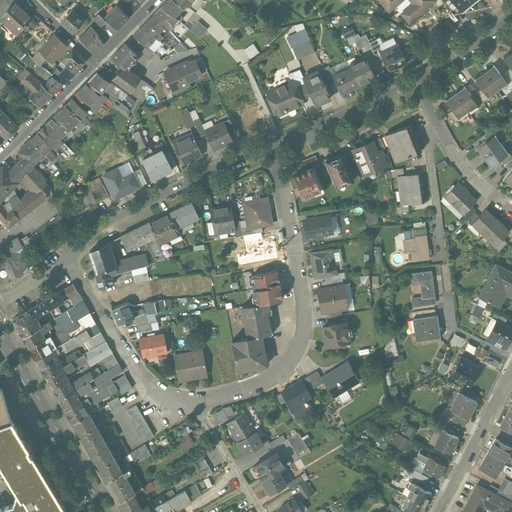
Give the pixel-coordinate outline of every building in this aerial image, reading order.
[(99,11),(90,0),(78,0),(70,7),(76,13),(88,4),(95,14),(99,11)] [(183,9),(172,0),(168,0),(161,7),(178,21),(181,23),(189,15),(183,9)] [(172,0),(183,9),(186,5),(179,0),(172,0)] [(202,0),(179,0),(186,5),(196,13),(204,1),(202,0)] [(237,0),(253,13),(261,3),(257,0),(237,0)] [(377,0),(389,13),(402,2),(401,1),(402,0),(408,0),(413,6),(401,15),(409,25),(427,9),(425,7),(431,1),(433,4),(436,2),(433,0),(377,0)] [(457,9),(450,0),(445,4),(452,13),(457,9)] [(478,0),(449,0),(450,0),(457,9),(462,14),(478,0)] [(32,19),(12,1),(12,2),(3,15),(0,19),(0,21),(17,36),(32,19)] [(135,13),(126,4),(121,9),(129,18),(135,13)] [(121,9),(117,6),(105,18),(110,22),(105,27),(113,35),(130,18),(129,18),(121,9)] [(76,13),(70,7),(56,19),(74,35),(87,21),(76,13)] [(178,21),(161,7),(155,14),(166,26),(168,28),(168,29),(170,32),(172,28),(168,23),(169,22),(173,26),(178,21)] [(98,14),(93,18),(97,23),(102,18),(98,14)] [(155,14),(153,16),(165,27),(166,26),(155,14)] [(195,19),(189,15),(181,23),(191,31),(193,29),(189,26),(195,19)] [(405,29),(409,25),(401,15),(393,22),(405,29)] [(165,27),(153,16),(147,22),(158,33),(165,27)] [(97,23),(96,23),(100,27),(106,22),(102,18),(97,23)] [(147,22),(133,36),(143,45),(148,41),(149,42),(151,41),(153,43),(156,39),(158,40),(162,37),(158,33),(147,22)] [(198,22),(193,29),(191,31),(200,38),(206,31),(198,22)] [(247,26),(243,30),(248,35),(252,30),(247,26)] [(170,32),(168,29),(164,33),(175,44),(178,41),(170,32)] [(96,37),(88,30),(79,39),(94,54),(104,44),(98,36),(96,37)] [(349,30),(342,33),(346,42),(352,39),(353,39),(349,30)] [(304,31),(288,38),(293,48),(309,41),(304,31)] [(54,34),(32,59),(37,65),(39,66),(46,59),(51,64),(67,47),(54,34)] [(366,36),(360,39),(358,36),(353,39),(352,39),(358,52),(364,49),(366,52),(372,49),(368,41),(366,36)] [(382,53),(375,38),(368,41),(372,49),(378,63),(384,60),(381,54),(382,53)] [(310,42),(293,49),(299,60),(315,53),(310,42)] [(157,47),(153,43),(147,48),(152,52),(157,47)] [(137,57),(125,44),(112,58),(123,70),(124,70),(126,68),(129,71),(137,63),(134,60),(137,57)] [(253,45),(244,51),(250,60),(258,54),(253,45)] [(382,53),(381,54),(384,60),(389,72),(407,63),(398,45),(382,53)] [(147,48),(146,47),(143,53),(151,59),(154,53),(152,52),(147,48)] [(414,47),(408,51),(411,55),(417,51),(414,47)] [(171,56),(166,50),(162,52),(167,58),(171,56)] [(323,51),(316,54),(319,60),(326,58),(323,51)] [(162,52),(155,55),(162,61),(167,58),(162,52)] [(511,52),(504,59),(503,58),(503,59),(510,69),(511,71),(511,52)] [(84,63),(74,53),(67,60),(71,65),(68,69),(74,74),(84,63)] [(366,58),(348,66),(350,69),(358,87),(375,79),(366,58)] [(207,72),(201,59),(194,62),(200,75),(207,72)] [(325,59),(319,61),(323,72),(329,69),(325,59)] [(187,63),(173,70),(174,73),(166,77),(173,93),(188,86),(187,84),(201,77),(200,75),(194,62),(188,65),(187,63)] [(500,76),(493,66),(492,66),(493,67),(484,73),(497,91),(505,85),(506,86),(507,85),(500,76)] [(59,74),(55,78),(63,84),(74,74),(68,69),(66,67),(59,74)] [(129,71),(126,68),(124,70),(123,70),(112,81),(130,94),(139,79),(129,71)] [(333,76),(330,69),(323,72),(330,86),(336,83),(333,76)] [(350,69),(333,76),(336,83),(341,94),(358,87),(350,69)] [(38,82),(34,78),(33,78),(29,83),(26,87),(32,92),(40,84),(52,95),(63,84),(55,78),(59,74),(54,70),(50,75),(46,72),(38,82)] [(300,70),(294,73),(301,88),(307,85),(304,79),(300,70)] [(23,72),(17,79),(26,87),(29,83),(26,80),(24,79),(27,76),(23,72)] [(511,82),(505,72),(500,76),(507,85),(511,82)] [(294,73),(287,75),(293,87),(294,86),(296,90),(301,88),(294,73)] [(307,85),(316,106),(330,100),(318,73),(304,79),(307,85)] [(497,91),(484,73),(475,80),(474,79),(473,80),(481,91),(487,99),(488,99),(488,98),(497,91)] [(33,78),(29,74),(27,76),(24,79),(26,80),(29,83),(33,78)] [(100,93),(104,96),(112,86),(98,75),(91,85),(100,93)] [(151,88),(139,79),(130,94),(141,102),(151,88)] [(91,85),(89,83),(82,93),(93,102),(100,93),(91,85)] [(52,95),(40,84),(32,92),(44,103),(52,95)] [(112,86),(104,96),(110,102),(118,91),(112,86)] [(268,94),(268,96),(277,115),(284,111),(285,112),(286,112),(287,114),(287,115),(289,117),(290,117),(292,117),(294,116),(295,115),(296,113),(295,111),(294,109),(303,106),(296,90),(294,86),(293,87),(277,94),(276,92),(275,91),(273,90),(271,90),(270,91),(268,93),(268,94)] [(471,98),(463,86),(463,87),(454,94),(467,112),(476,106),(477,107),(478,106),(471,98)] [(257,101),(251,88),(244,91),(250,104),(257,101)] [(487,99),(481,91),(477,94),(483,103),(487,99)] [(93,102),(82,93),(77,98),(89,108),(91,105),(97,110),(99,107),(93,102)] [(467,112),(454,94),(445,101),(445,100),(444,101),(452,112),(458,120),(459,120),(458,119),(467,112)] [(483,103),(477,94),(471,98),(478,106),(483,103)] [(86,113),(72,98),(65,105),(79,120),(82,116),(86,113)] [(233,112),(244,137),(262,129),(251,104),(233,112)] [(79,120),(65,105),(55,115),(69,130),(79,120)] [(0,112),(0,132),(6,138),(18,127),(1,111),(0,112)] [(188,112),(181,115),(188,130),(195,127),(194,124),(188,112)] [(458,120),(452,112),(447,115),(453,124),(458,120)] [(69,130),(55,115),(45,125),(59,140),(69,130)] [(88,122),(82,116),(79,120),(85,126),(88,122)] [(235,133),(229,121),(224,124),(229,136),(235,133)] [(200,122),(194,124),(195,127),(200,138),(206,135),(205,132),(200,122)] [(206,135),(213,151),(233,142),(229,136),(224,124),(205,132),(206,135)] [(59,140),(45,125),(37,133),(51,147),(59,140)] [(386,136),(397,162),(422,152),(416,138),(415,138),(414,134),(411,125),(386,136)] [(144,128),(130,132),(134,149),(149,146),(144,128)] [(491,130),(482,136),(486,142),(495,136),(491,130)] [(30,141),(44,155),(51,147),(37,133),(30,141)] [(193,134),(184,138),(185,140),(175,145),(174,142),(173,142),(183,165),(190,162),(190,161),(201,156),(202,157),(203,157),(193,134)] [(486,142),(475,149),(476,150),(476,149),(483,158),(501,145),(495,137),(496,137),(495,136),(486,142)] [(381,139),(372,143),(376,153),(379,152),(380,153),(385,150),(381,139)] [(31,167),(44,155),(30,141),(17,153),(22,157),(15,164),(26,175),(33,168),(31,167)] [(372,143),(353,151),(364,177),(386,167),(380,153),(379,152),(376,153),(372,143)] [(77,151),(72,144),(68,148),(73,154),(77,151)] [(501,145),(483,158),(489,167),(489,168),(489,169),(500,161),(503,166),(505,165),(511,160),(508,154),(507,155),(501,145)] [(73,154),(68,148),(63,152),(68,158),(73,154)] [(163,155),(153,160),(151,157),(142,162),(152,182),(173,171),(163,152),(162,153),(163,155)] [(58,161),(51,154),(47,159),(53,165),(54,164),(57,161),(58,161)] [(325,164),(336,189),(354,181),(343,156),(325,164)] [(447,160),(438,166),(441,171),(450,165),(447,160)] [(22,179),(26,175),(15,164),(6,173),(17,183),(22,179)] [(46,182),(33,168),(26,175),(22,179),(33,194),(34,195),(46,186),(46,182)] [(322,189),(313,168),(305,172),(305,171),(299,173),(300,174),(295,176),(298,183),(297,183),(299,189),(298,189),(302,198),(322,189)] [(511,168),(511,170),(502,180),(503,181),(504,180),(511,187),(511,168)] [(0,200),(17,183),(6,173),(1,169),(0,169),(0,200)] [(107,175),(118,198),(141,187),(135,175),(126,180),(121,169),(107,175)] [(403,169),(390,171),(391,178),(399,177),(404,176),(403,169)] [(139,171),(134,173),(135,175),(141,187),(146,185),(139,171)] [(404,176),(399,177),(399,184),(398,184),(399,192),(422,189),(421,174),(404,176)] [(102,182),(84,191),(91,207),(109,198),(102,182)] [(463,215),(471,207),(476,202),(457,184),(444,197),(463,215)] [(46,186),(34,195),(33,194),(27,198),(35,208),(45,200),(46,194),(51,192),(46,185),(46,186)] [(422,189),(399,192),(401,201),(402,201),(402,206),(407,205),(424,203),(422,189)] [(21,201),(19,198),(17,200),(15,198),(9,202),(12,209),(14,213),(19,220),(29,213),(21,201)] [(29,213),(35,208),(27,198),(21,201),(29,213)] [(267,199),(244,203),(246,216),(249,215),(251,227),(251,228),(260,227),(272,225),(267,199)] [(14,224),(19,220),(14,213),(12,209),(11,209),(9,202),(2,207),(9,217),(14,224)] [(191,203),(170,214),(177,229),(199,219),(191,203)] [(14,224),(9,217),(2,207),(0,204),(0,217),(8,228),(14,224)] [(402,206),(395,207),(396,214),(408,212),(407,205),(402,206)] [(210,210),(215,235),(234,231),(233,223),(230,207),(210,210)] [(463,215),(456,222),(460,227),(466,221),(474,213),(475,211),(471,207),(463,215)] [(331,210),(313,214),(314,220),(329,217),(329,218),(332,217),(331,210)] [(497,221),(485,210),(478,217),(471,224),(471,225),(483,236),(497,221)] [(474,213),(466,221),(470,226),(471,225),(471,224),(478,217),(474,213)] [(170,214),(149,224),(153,234),(158,246),(166,242),(180,236),(177,229),(170,214)] [(365,224),(375,224),(375,214),(365,214),(365,224)] [(66,225),(59,216),(54,220),(60,228),(66,225)] [(314,220),(303,222),(306,237),(316,236),(316,238),(323,236),(323,234),(332,233),(329,218),(329,217),(314,220)] [(60,228),(54,220),(37,232),(42,241),(60,228)] [(509,233),(497,221),(483,236),(494,247),(495,248),(502,240),(509,233)] [(239,222),(233,223),(234,231),(235,237),(242,236),(241,229),(239,222)] [(120,238),(124,247),(153,234),(149,224),(120,238)] [(251,227),(241,229),(242,236),(261,233),(260,227),(251,228),(251,227)] [(426,236),(415,237),(417,252),(411,252),(412,262),(429,259),(426,236)] [(250,263),(251,264),(261,262),(274,260),(270,237),(247,242),(250,263)] [(2,249),(7,256),(20,247),(15,240),(2,249)] [(507,244),(502,240),(495,248),(494,247),(493,248),(498,253),(507,244)] [(112,241),(89,252),(95,273),(116,266),(115,264),(114,258),(118,256),(112,241)] [(173,256),(166,242),(158,246),(162,258),(173,256)] [(333,276),(336,275),(331,251),(311,255),(315,279),(333,276)] [(146,254),(115,264),(116,266),(117,273),(124,271),(135,268),(147,265),(147,259),(146,254)] [(15,258),(12,259),(13,262),(12,263),(11,265),(11,267),(12,268),(13,270),(15,270),(17,271),(18,270),(20,273),(22,271),(24,268),(24,265),(23,262),(21,260),(18,258),(15,258)] [(21,274),(20,273),(18,270),(17,271),(15,270),(13,270),(12,268),(11,267),(11,265),(12,263),(13,262),(12,259),(10,259),(9,261),(8,263),(8,265),(8,268),(8,270),(10,272),(12,274),(15,275),(17,275),(21,274)] [(250,263),(243,264),(244,271),(262,268),(261,262),(251,264),(250,263)] [(116,266),(95,273),(96,279),(107,276),(117,273),(116,266)] [(511,276),(494,267),(489,276),(490,277),(480,296),(498,306),(504,294),(505,294),(509,287),(511,288),(511,276)] [(135,268),(124,271),(125,277),(136,275),(135,268)] [(277,271),(251,276),(253,285),(252,285),(254,297),(255,297),(256,305),(267,303),(282,300),(277,271)] [(431,273),(411,275),(413,286),(420,285),(422,298),(411,299),(413,307),(423,306),(422,300),(434,298),(431,273)] [(141,275),(126,278),(127,286),(142,283),(141,275)] [(107,276),(96,279),(98,290),(113,286),(111,277),(107,278),(107,276)] [(334,281),(322,283),(323,289),(337,286),(335,281),(334,281)] [(73,285),(67,289),(72,297),(74,301),(80,298),(73,285)] [(323,289),(317,290),(320,302),(345,297),(343,285),(337,286),(323,289)] [(67,289),(58,294),(63,302),(72,297),(67,289)] [(58,294),(12,320),(22,338),(39,328),(47,324),(42,315),(48,311),(56,306),(63,302),(58,294)] [(345,297),(320,302),(322,314),(327,313),(341,311),(348,310),(345,297)] [(82,302),(80,298),(74,301),(77,306),(82,302)] [(47,324),(39,328),(42,333),(48,330),(51,336),(76,322),(89,314),(82,302),(77,306),(61,315),(53,319),(47,324)] [(163,302),(143,305),(141,305),(142,307),(144,307),(146,315),(164,312),(163,302)] [(270,316),(267,303),(256,305),(244,307),(246,319),(244,319),(248,339),(261,336),(270,335),(267,316),(270,316)] [(127,304),(112,310),(114,318),(130,311),(129,309),(127,304)] [(478,319),(482,308),(475,305),(470,316),(478,319)] [(61,315),(56,306),(48,311),(49,311),(53,319),(61,315)] [(130,311),(114,318),(117,324),(118,324),(119,325),(132,320),(134,319),(130,311)] [(89,314),(76,322),(82,332),(95,325),(89,314)] [(506,320),(494,314),(491,320),(495,322),(496,321),(503,325),(506,320)] [(134,319),(132,320),(135,327),(137,327),(148,325),(144,315),(135,318),(134,319)] [(412,320),(415,342),(439,339),(436,316),(412,320)] [(495,322),(487,338),(506,347),(511,335),(511,329),(503,325),(496,321),(495,322)] [(51,336),(45,339),(51,350),(60,345),(65,342),(82,332),(76,322),(51,336)] [(148,325),(137,327),(139,334),(151,332),(150,324),(148,325)] [(336,325),(329,326),(330,327),(322,328),(326,347),(334,345),(334,346),(349,343),(348,338),(349,338),(351,335),(350,331),(347,329),(346,324),(336,325)] [(39,328),(22,338),(21,339),(27,350),(28,349),(45,339),(42,333),(39,328)] [(140,339),(143,358),(166,354),(163,335),(140,339)] [(248,339),(241,340),(239,344),(233,345),(232,342),(231,342),(237,371),(242,370),(242,368),(255,366),(256,368),(265,366),(264,360),(265,359),(261,336),(248,339)] [(45,339),(28,349),(34,360),(51,350),(45,339)] [(65,342),(60,345),(63,350),(71,346),(69,344),(67,345),(65,342)] [(105,343),(83,355),(87,361),(90,366),(102,360),(112,354),(105,343)] [(51,350),(34,360),(39,368),(57,358),(54,355),(64,350),(63,350),(60,345),(51,350)] [(203,352),(189,354),(190,360),(181,362),(185,381),(207,377),(203,352)] [(112,354),(102,360),(108,370),(118,365),(112,354)] [(72,361),(45,377),(51,388),(67,379),(63,372),(64,372),(68,372),(87,361),(83,355),(77,359),(72,361)] [(57,358),(39,368),(45,377),(72,361),(70,356),(61,361),(62,361),(59,363),(57,358)] [(460,357),(451,377),(470,387),(478,372),(469,367),(471,363),(460,357)] [(498,363),(487,357),(485,363),(496,368),(498,363)] [(181,362),(174,363),(178,383),(185,381),(181,362)] [(347,362),(323,376),(336,397),(350,388),(350,387),(359,381),(347,362)] [(93,379),(73,390),(80,402),(112,383),(125,376),(118,365),(108,370),(93,379)] [(67,379),(51,388),(58,399),(73,390),(93,379),(89,372),(70,384),(67,379)] [(324,383),(317,372),(306,378),(313,389),(324,383)] [(125,376),(112,383),(116,390),(128,383),(125,376)] [(313,389),(306,378),(301,381),(308,392),(313,389)] [(301,381),(281,394),(286,402),(295,417),(311,408),(310,407),(308,408),(306,405),(308,404),(307,401),(305,402),(303,400),(310,395),(308,392),(301,381)] [(80,402),(64,410),(72,423),(88,413),(93,410),(91,406),(117,391),(116,390),(112,383),(80,402)] [(0,425),(11,422),(1,389),(0,389),(0,425)] [(73,390),(58,399),(64,410),(80,402),(73,390)] [(286,402),(281,394),(276,397),(281,405),(286,402)] [(476,403),(458,394),(450,410),(467,418),(469,415),(470,415),(476,403)] [(122,407),(117,398),(107,404),(112,413),(122,407)] [(153,437),(136,406),(126,412),(143,443),(153,437)] [(212,413),(215,423),(233,416),(229,406),(212,413)] [(122,472),(88,413),(72,423),(106,482),(122,472)] [(511,414),(510,413),(502,427),(506,429),(504,431),(509,434),(510,432),(511,432),(511,414)] [(244,414),(226,425),(238,443),(254,433),(253,432),(254,431),(250,424),(244,414)] [(466,421),(455,416),(452,423),(463,427),(466,421)] [(11,422),(0,425),(0,466),(14,489),(17,494),(13,504),(5,507),(3,505),(0,509),(0,508),(0,511),(65,511),(45,478),(32,455),(30,456),(27,451),(29,450),(11,422)] [(416,430),(409,426),(405,434),(412,438),(416,430)] [(458,439),(442,430),(440,434),(435,432),(429,444),(438,449),(449,454),(458,439)] [(254,433),(238,443),(246,456),(263,445),(255,432),(254,433)] [(298,433),(288,440),(297,455),(308,449),(306,446),(298,433)] [(188,435),(179,440),(185,450),(194,444),(188,435)] [(279,439),(269,445),(272,450),(282,443),(279,439)] [(410,441),(405,439),(399,449),(404,451),(410,441)] [(511,449),(511,448),(496,439),(488,453),(511,466),(511,463),(511,457),(509,455),(511,449)] [(150,456),(145,446),(130,455),(135,465),(150,456)] [(449,454),(438,449),(435,454),(446,460),(449,454)] [(422,469),(438,477),(444,466),(419,453),(413,464),(422,469)] [(511,466),(488,453),(481,465),(497,475),(500,469),(510,475),(511,470),(511,466)] [(276,454),(253,468),(258,476),(259,476),(263,482),(262,482),(263,483),(279,473),(285,469),(276,454)] [(202,455),(192,461),(195,466),(196,465),(199,470),(208,465),(202,455)] [(208,466),(200,471),(205,480),(213,475),(208,466)] [(122,472),(106,482),(118,502),(143,488),(132,467),(122,472)] [(405,467),(402,474),(412,479),(415,472),(405,467)] [(438,477),(422,469),(419,474),(426,478),(435,483),(438,477)] [(419,474),(415,472),(412,479),(423,484),(426,478),(419,474)] [(279,473),(263,483),(270,496),(287,486),(279,473)] [(151,483),(143,488),(147,494),(155,489),(151,483)] [(496,495),(497,493),(478,483),(462,511),(510,511),(511,510),(511,508),(508,506),(511,502),(496,495)] [(430,494),(415,487),(409,484),(407,489),(409,490),(406,497),(424,506),(430,494)] [(196,485),(185,491),(190,498),(191,501),(201,495),(196,485)] [(404,490),(395,485),(392,490),(402,495),(404,490)] [(143,488),(118,502),(123,511),(125,511),(145,501),(142,497),(147,494),(143,488)] [(173,491),(148,506),(151,511),(176,497),(173,491)] [(151,511),(149,511),(174,511),(172,509),(190,498),(185,491),(176,497),(151,511)] [(405,511),(420,511),(424,506),(406,497),(401,509),(405,511)] [(145,501),(125,511),(149,511),(151,511),(148,506),(145,501)] [(279,509),(280,511),(300,511),(294,501),(279,509)]
